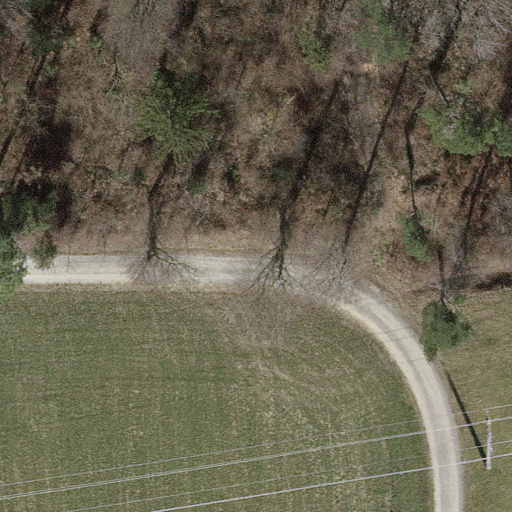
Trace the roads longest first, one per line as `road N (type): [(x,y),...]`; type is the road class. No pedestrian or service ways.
road 1 (track): [(449,511),(444,397),(406,334),(340,277),(246,266),(0,276)]
road 2 (track): [(340,277),(511,270)]
